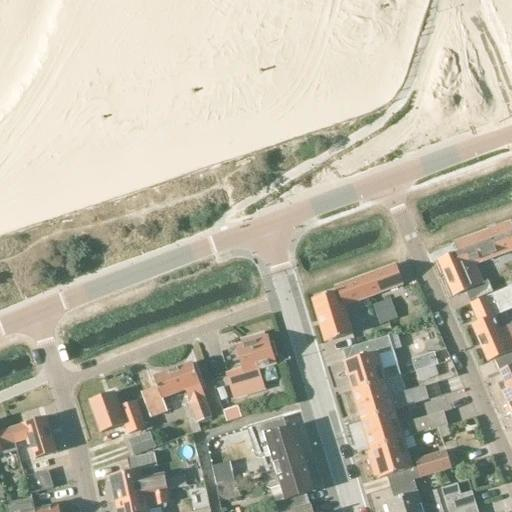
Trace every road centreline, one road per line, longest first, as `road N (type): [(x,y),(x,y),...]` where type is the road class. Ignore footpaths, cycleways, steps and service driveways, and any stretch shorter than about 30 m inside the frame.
road 1 (residential): [(511,474),(390,180)]
road 2 (unclassified): [(266,227),(403,126),(449,13)]
road 3 (unknown): [(274,0),(248,18),(0,27)]
road 4 (residential): [(59,388),(290,300)]
road 5 (unclassified): [(40,312),(266,227)]
road 6 (tertiary): [(354,511),(290,300)]
road 7 (tertiary): [(266,227),(390,180)]
road 8 (tertiary): [(390,180),(511,136)]
road 9 (residential): [(88,511),(59,388)]
